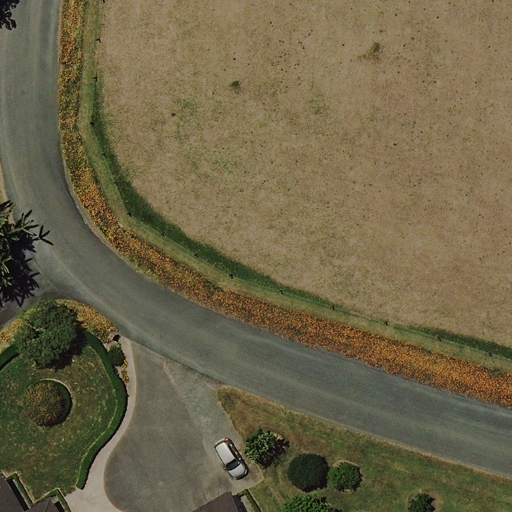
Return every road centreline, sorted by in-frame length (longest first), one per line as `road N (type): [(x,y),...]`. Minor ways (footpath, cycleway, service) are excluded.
road 1 (residential): [(67,248),(93,278),(157,317),(278,370),(511,437)]
road 2 (residential): [(34,0),(22,112),(35,180),(67,248)]
